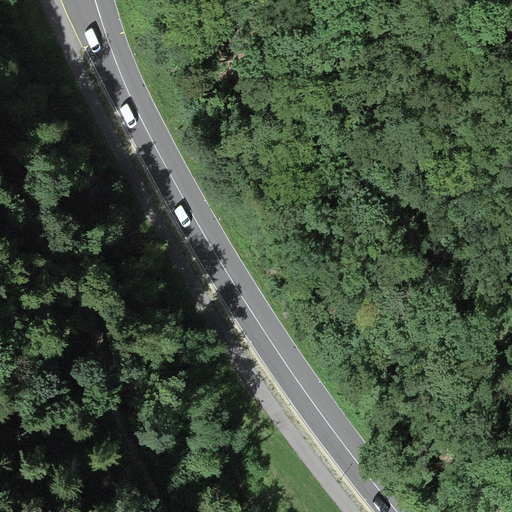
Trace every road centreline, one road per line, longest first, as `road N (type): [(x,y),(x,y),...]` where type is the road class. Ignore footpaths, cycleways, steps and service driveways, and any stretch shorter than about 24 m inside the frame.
road 1 (primary): [(88,0),(199,232),(339,446),(393,511)]
road 2 (track): [(347,511),(314,473),(114,155),(49,0)]
road 3 (track): [(178,511),(133,438),(93,322),(0,165)]
